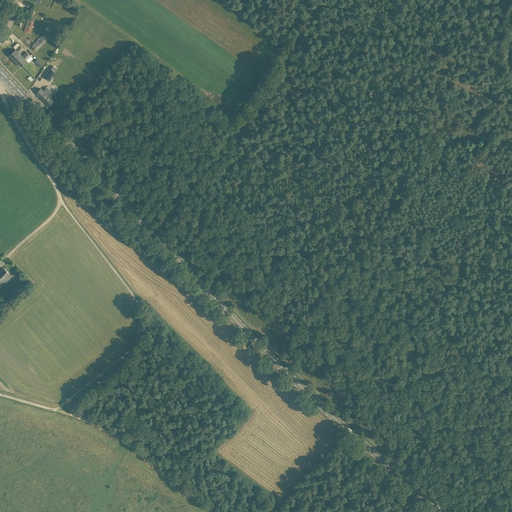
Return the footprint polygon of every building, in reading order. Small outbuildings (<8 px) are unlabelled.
[(34,21),(28,19),(24,31),(30,33),(34,21)] [(49,38),(44,33),(31,46),(36,51),(49,38)] [(19,53),(24,49),(17,43),(13,47),(15,49),(9,55),(15,60),(20,54),(19,53)] [(20,66),(22,64),(26,60),(29,62),(33,58),(31,57),(26,52),(22,56),(20,54),(15,60),(20,66)] [(41,67),(43,64),(37,59),(35,61),(41,67)] [(50,68),(47,73),(44,77),(49,80),(51,78),(55,72),(50,68)] [(36,93),(48,105),(56,98),(53,94),(52,95),(47,89),(44,92),(41,88),(36,93)] [(0,287),(8,279),(5,277),(9,273),(4,268),(0,271),(0,287)]
